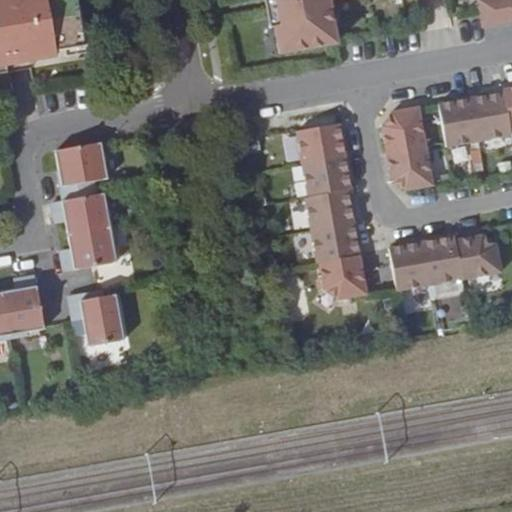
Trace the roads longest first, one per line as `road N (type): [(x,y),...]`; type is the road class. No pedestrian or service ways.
road 1 (residential): [(190,102),(11,134),(29,240),(0,245)]
road 2 (residential): [(352,73),(377,218),(511,193)]
road 3 (residential): [(352,73),(190,102)]
road 4 (residential): [(511,44),(352,73)]
